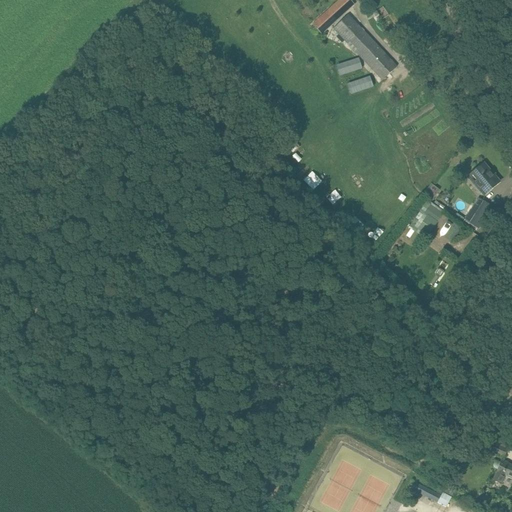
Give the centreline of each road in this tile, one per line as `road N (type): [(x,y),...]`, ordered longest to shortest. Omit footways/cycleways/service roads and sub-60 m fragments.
road 1 (track): [(130,18),(0,166)]
road 2 (unclassified): [(511,117),(447,0)]
